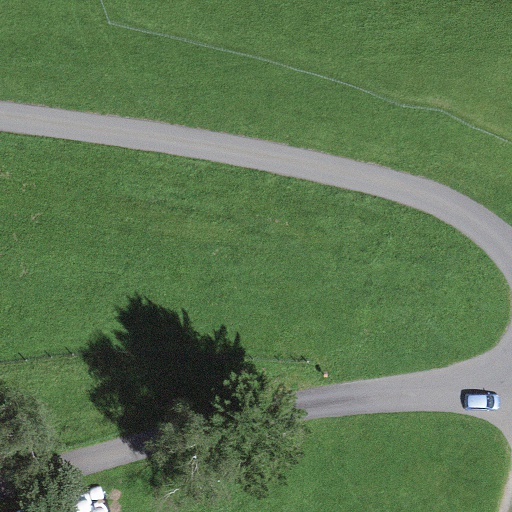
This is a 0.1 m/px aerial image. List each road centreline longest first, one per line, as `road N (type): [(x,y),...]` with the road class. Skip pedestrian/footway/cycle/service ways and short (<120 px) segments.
road 1 (residential): [(511,256),(483,225),(447,204),(383,182),(243,151),(0,116)]
road 2 (residential): [(0,487),(212,423),(511,375)]
